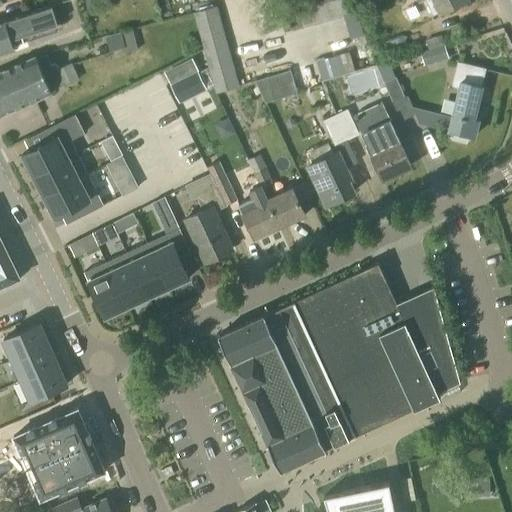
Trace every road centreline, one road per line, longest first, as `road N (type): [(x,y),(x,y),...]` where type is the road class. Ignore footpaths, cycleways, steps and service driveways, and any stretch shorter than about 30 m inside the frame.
road 1 (residential): [(101,366),(511,172)]
road 2 (tertiary): [(0,188),(80,349),(101,366)]
road 3 (tertiary): [(155,511),(102,392),(101,366)]
